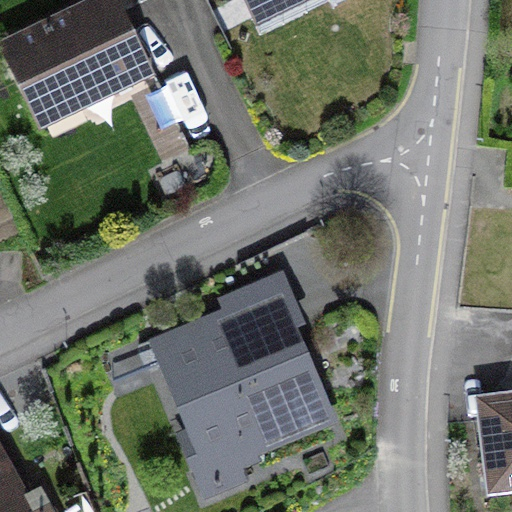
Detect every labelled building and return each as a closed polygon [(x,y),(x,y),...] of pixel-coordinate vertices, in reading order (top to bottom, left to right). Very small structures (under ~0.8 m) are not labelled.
[(152,78),(113,0),(85,0),(0,41),(0,43),(43,131),(152,78)] [(155,0),(130,0),(135,9),(155,0)] [(241,0),(256,32),(324,0),(241,0)] [(288,289),(144,346),(204,498),(348,441),(288,289)] [(511,399),(475,404),(485,495),(511,491),(511,399)] [(0,511),(34,511),(0,448),(0,511)]
